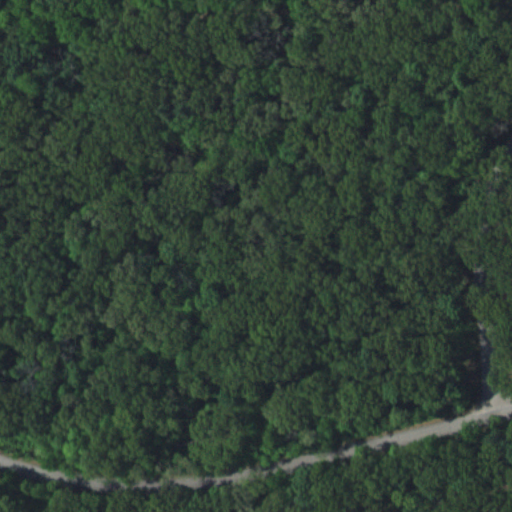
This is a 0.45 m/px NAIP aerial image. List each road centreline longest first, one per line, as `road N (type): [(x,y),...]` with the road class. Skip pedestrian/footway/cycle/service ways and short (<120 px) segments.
road 1 (residential): [(0,460),(108,488),(204,484),(511,408)]
road 2 (residential): [(0,7),(511,12)]
